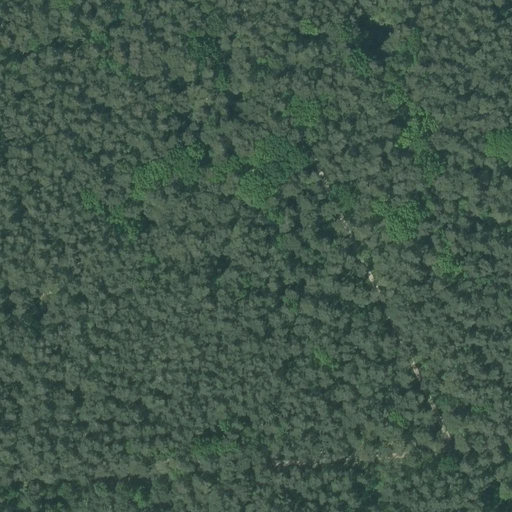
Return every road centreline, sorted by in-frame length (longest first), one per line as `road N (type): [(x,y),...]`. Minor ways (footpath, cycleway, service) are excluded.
road 1 (track): [(511,442),(0,477)]
road 2 (track): [(239,0),(452,446)]
